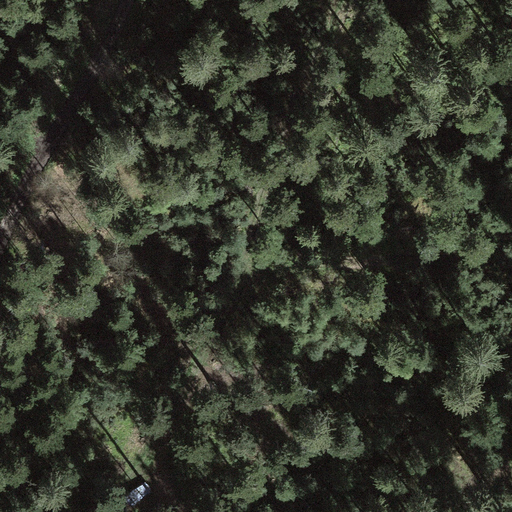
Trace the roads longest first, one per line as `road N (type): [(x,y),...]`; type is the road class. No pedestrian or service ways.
road 1 (track): [(111,511),(177,416),(226,317),(291,115),(317,51),(350,0)]
road 2 (track): [(0,237),(127,0)]
